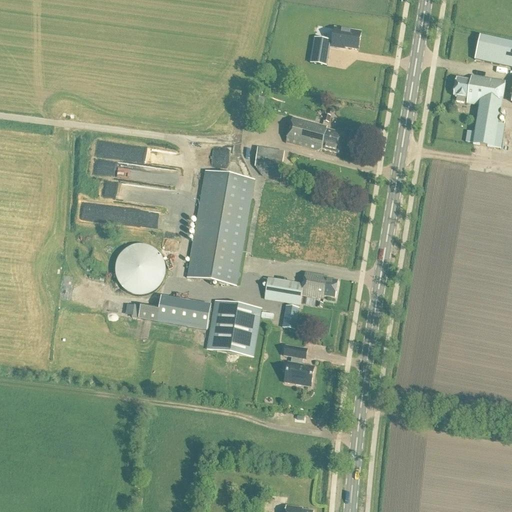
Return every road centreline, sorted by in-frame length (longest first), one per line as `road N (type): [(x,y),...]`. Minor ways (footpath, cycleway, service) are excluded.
road 1 (secondary): [(349,511),(426,0)]
road 2 (track): [(360,408),(511,434)]
